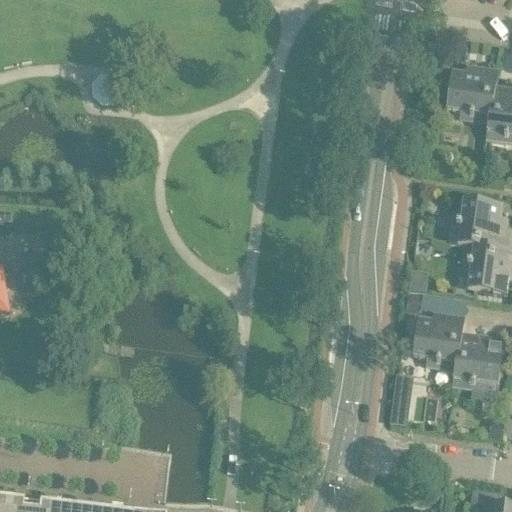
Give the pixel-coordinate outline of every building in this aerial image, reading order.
[(452,77),(446,116),(470,119),(468,127),(487,130),(488,130),(493,98),(494,99),(496,83),(452,77)] [(487,130),(485,146),(507,150),(508,141),(511,142),(511,101),(494,99),(493,98),(488,130),(487,130)] [(427,161),(425,174),(433,175),(435,163),(427,161)] [(452,228),(449,249),(465,251),(465,250),(496,255),(496,254),(502,212),(463,206),(461,219),(453,217),(452,228)] [(462,270),(461,280),(468,281),(466,295),(506,301),(511,261),(511,256),(496,254),(496,255),(465,250),(465,251),(462,270)] [(0,270),(0,319),(10,318),(3,270),(0,270)] [(411,278),(408,298),(422,300),(425,301),(428,280),(411,278)] [(68,289),(49,292),(51,300),(69,298),(68,289)] [(48,301),(47,292),(34,294),(36,302),(48,301)] [(408,299),(406,317),(419,318),(422,300),(408,298),(408,299)] [(418,325),(413,363),(436,367),(435,374),(455,377),(456,377),(460,347),(463,331),(418,325)] [(455,377),(453,393),(474,396),(475,388),(498,392),(503,353),(460,347),(456,377),(455,377)] [(398,381),(392,428),(406,430),(412,383),(398,381)] [(474,396),(473,404),(496,407),(498,392),(475,388),(474,396)] [(491,425),(488,445),(503,447),(506,427),(491,425)] [(485,509),(484,511),(504,511),(499,511),(501,500),(473,496),(471,508),(485,509)]
